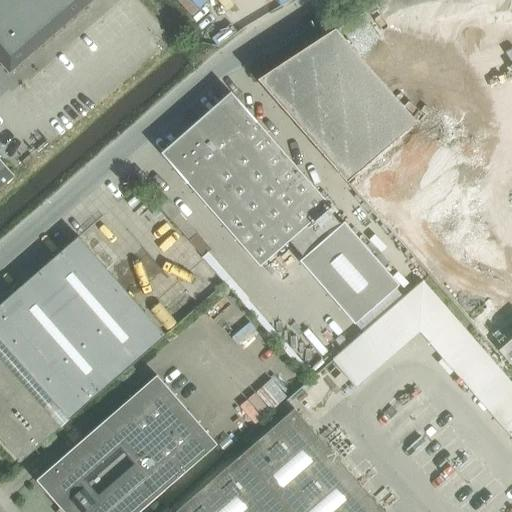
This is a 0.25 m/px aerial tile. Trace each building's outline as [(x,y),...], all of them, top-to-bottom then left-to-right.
[(94,0),(0,0),(0,63),(9,74),(94,0)] [(415,123),(395,101),(335,31),(259,82),(348,183),(415,123)] [(340,225),(326,209),(329,206),(283,153),(236,99),(166,160),(259,267),(289,241),(303,258),(299,262),(354,325),(399,285),(344,222),(340,225)] [(0,188),(14,176),(0,160),(0,188)] [(167,200),(158,208),(170,222),(180,214),(167,200)] [(0,440),(20,463),(164,336),(130,297),(78,237),(0,304),(0,440)] [(511,338),(498,350),(511,365),(511,338)] [(62,511),(138,511),(216,445),(156,375),(96,428),(35,481),(62,511)] [(383,511),(293,409),(175,511),(383,511)]
